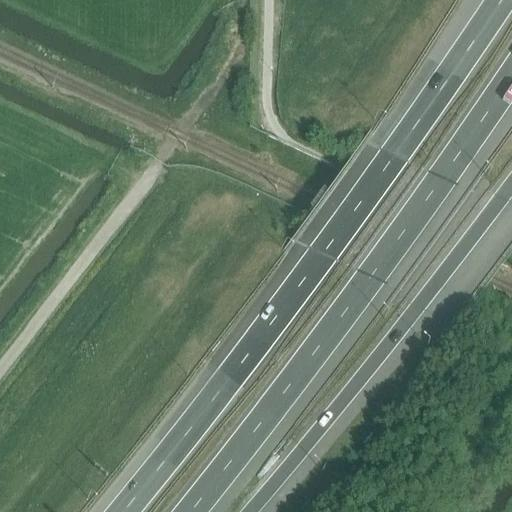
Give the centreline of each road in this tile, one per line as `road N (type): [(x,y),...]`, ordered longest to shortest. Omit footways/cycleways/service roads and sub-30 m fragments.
road 1 (motorway): [(501,0),(323,254),(125,511)]
road 2 (motorway): [(192,511),(511,76)]
road 3 (motorway): [(252,511),(511,186)]
